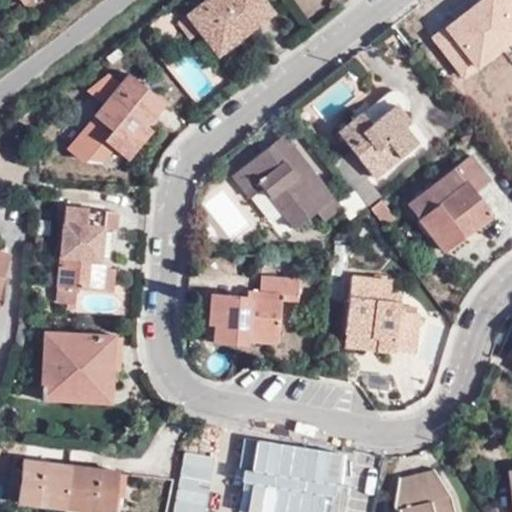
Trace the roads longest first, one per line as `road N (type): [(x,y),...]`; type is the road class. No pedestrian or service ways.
road 1 (residential): [(391,0),(182,162),(168,196),(159,360),(175,390),(206,407),(341,430)]
road 2 (residential): [(341,430),(404,435),(440,414),(492,298),(511,283)]
road 3 (residential): [(6,336),(19,309),(31,224),(0,215)]
